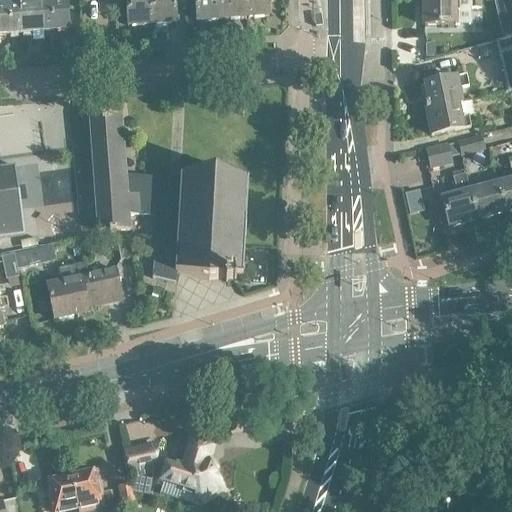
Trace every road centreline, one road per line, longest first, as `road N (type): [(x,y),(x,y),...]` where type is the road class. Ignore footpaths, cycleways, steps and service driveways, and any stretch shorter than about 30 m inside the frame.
road 1 (tertiary): [(336,312),(294,317),(54,394)]
road 2 (tertiary): [(54,394),(334,347)]
road 3 (residential): [(100,73),(305,59)]
road 4 (secondary): [(330,511),(356,443),(369,344)]
road 5 (secondary): [(334,347),(328,430),(303,511)]
road 6 (secondary): [(366,223),(345,61)]
road 7 (secondary): [(345,61),(339,224)]
road 8 (tertiary): [(369,344),(511,322)]
road 9 (tertiary): [(511,295),(368,308)]
road 10 (residential): [(305,59),(299,199)]
